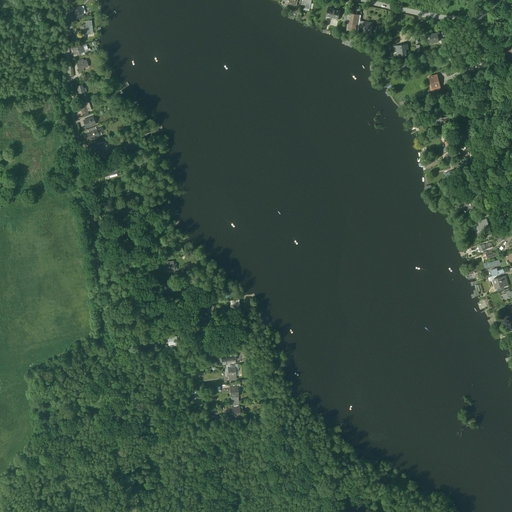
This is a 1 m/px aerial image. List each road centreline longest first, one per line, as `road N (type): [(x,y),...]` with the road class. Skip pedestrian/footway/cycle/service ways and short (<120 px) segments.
road 1 (residential): [(64,0),(126,511)]
road 2 (unclassified): [(480,14),(485,38),(470,104),(470,156),(511,219)]
road 3 (unclassified): [(357,0),(452,19),(480,14)]
